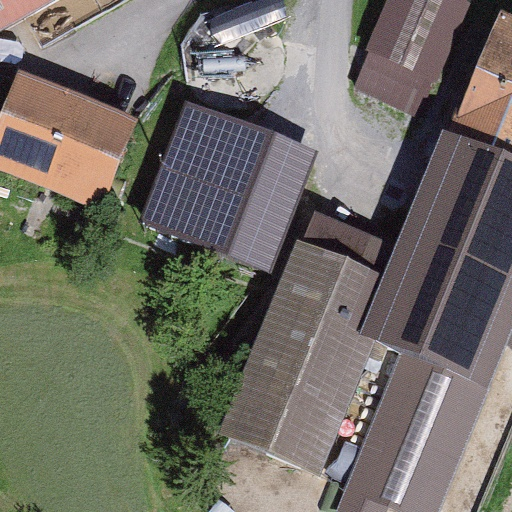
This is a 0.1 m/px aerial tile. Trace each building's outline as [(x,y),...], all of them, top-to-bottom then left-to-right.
[(0,0),(0,36),(64,0),(0,0)] [(414,104),(454,3),(447,0),(389,0),(375,37),(384,41),(367,86),(414,104)] [(224,2),(195,18),(214,52),(243,36),(224,2)] [(511,233),(511,31),(497,26),(372,341),(456,375),(511,233)] [(124,132),(15,89),(0,126),(0,172),(94,209),(124,132)] [(143,221),(260,267),(294,183),(176,137),(143,221)] [(247,441),(310,466),(379,291),(316,266),(247,441)]
